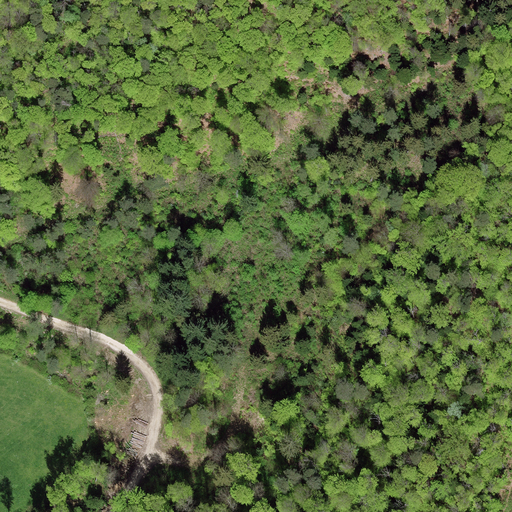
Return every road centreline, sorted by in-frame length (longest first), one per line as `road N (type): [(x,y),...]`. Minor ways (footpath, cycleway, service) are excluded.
road 1 (track): [(0,300),(98,335),(141,363),(156,385),(151,450),(112,511)]
road 2 (track): [(0,249),(79,214),(269,163)]
